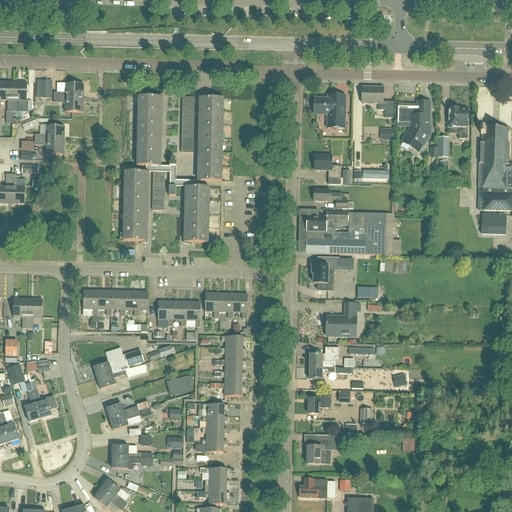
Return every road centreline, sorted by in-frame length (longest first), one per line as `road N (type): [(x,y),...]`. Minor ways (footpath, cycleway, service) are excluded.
road 1 (residential): [(294,74),(0,60)]
road 2 (secondary): [(290,44),(0,37)]
road 3 (residential): [(0,479),(44,485),(80,462),(64,371),(67,270)]
road 4 (residential): [(282,511),(288,276)]
road 5 (residential): [(400,2),(173,0)]
road 6 (residential): [(288,276),(67,270)]
road 7 (residential): [(294,74),(511,79)]
road 8 (residential): [(288,276),(294,74)]
